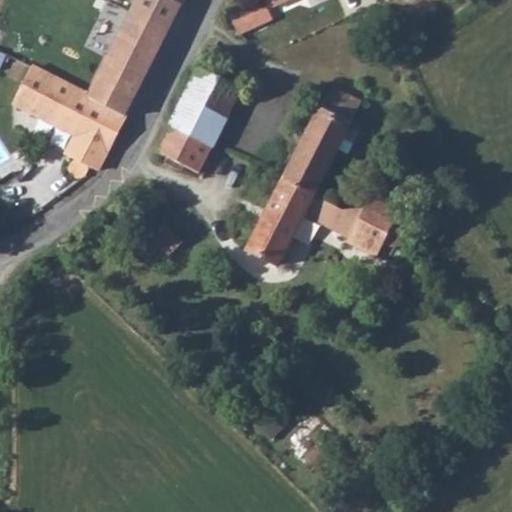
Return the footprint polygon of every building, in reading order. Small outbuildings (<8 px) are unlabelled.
[(98,170),(183,0),(143,0),(92,97),(33,66),(15,103),(74,134),(58,162),(87,176),(98,170)] [(109,0),(92,38),(111,47),(129,8),(112,0),(109,0)] [(225,0),(227,4),(232,17),(267,7),(264,0),(225,0)] [(264,0),(267,7),(232,17),(235,25),(247,20),(252,30),(275,20),(269,9),(289,0),(264,0)] [(375,0),(379,5),(361,14),(374,39),(441,0),(375,0)] [(201,70),(169,130),(210,149),(242,92),(201,70)] [(319,112),(350,129),(369,94),(337,77),(319,112)] [(281,184),(313,200),(345,140),(353,144),(359,134),(350,129),(319,112),(281,184)] [(210,149),(169,130),(157,153),(196,173),(210,149)] [(278,268),(313,200),(281,184),(246,251),(278,268)] [(372,214),(403,235),(410,221),(372,196),(363,214),(372,214)] [(386,242),(395,247),(399,249),(402,245),(403,235),(372,214),(363,214),(348,242),(377,258),(386,242)] [(163,222),(150,238),(170,256),(184,242),(163,222)]
